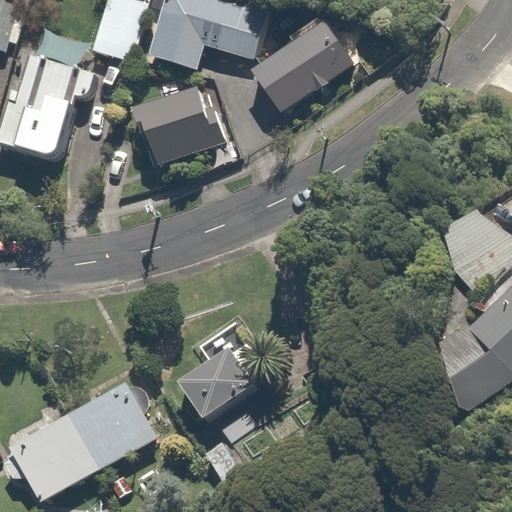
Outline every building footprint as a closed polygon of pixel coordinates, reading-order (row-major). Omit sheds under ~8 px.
[(0,0),(0,51),(8,53),(22,0),(0,0)] [(146,0),(109,0),(97,55),(132,63),(146,0)] [(278,15),(226,0),(171,0),(155,56),(201,69),(206,51),(264,67),(278,15)] [(293,39),(298,47),(260,74),(290,116),(363,64),(336,26),(328,14),(293,39)] [(97,70),(33,55),(24,94),(14,92),(1,145),(64,160),(80,99),(89,101),(97,70)] [(224,145),(210,95),(142,113),(155,163),(224,145)] [(475,294),(511,266),(511,233),(491,206),(438,245),(475,294)] [(490,404),(511,383),(511,294),(474,329),(494,350),(464,377),(490,404)] [(197,443),(216,430),(224,427),(239,449),(285,419),(241,354),(188,389),(209,420),(190,432),(197,443)] [(44,505),(165,439),(137,387),(16,453),(44,505)] [(226,446),(207,456),(232,501),(256,487),(231,443),(226,446)]
